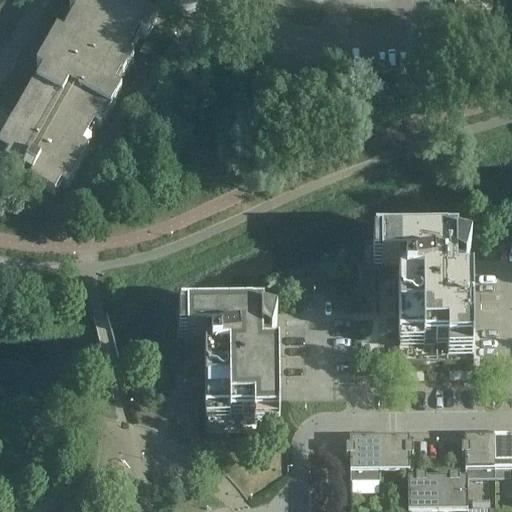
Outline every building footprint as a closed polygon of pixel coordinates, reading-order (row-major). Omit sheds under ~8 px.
[(122,82),(133,63),(119,55),(132,33),(145,41),(153,27),(156,22),(132,8),(135,1),(173,1),(172,0),(178,0),(178,13),(200,13),(199,0),(75,0),(69,13),(87,23),(74,45),(56,35),(49,48),(48,48),(35,71),(40,74),(35,84),(34,83),(17,114),(12,124),(0,117),(0,142),(12,149),(4,163),(18,170),(18,171),(22,173),(20,177),(47,193),(54,181),(68,189),(88,152),(74,145),(87,123),(101,131),(121,94),(107,86),(113,76),(122,82)] [(473,364),(472,284),(455,285),(455,271),(457,271),(464,276),(464,278),(470,255),(469,257),(457,254),(457,245),(363,246),(363,272),(386,272),(387,278),(389,285),(399,282),(399,285),(398,285),(398,365),(473,364)] [(279,383),(278,355),(262,355),(262,342),(263,342),(270,346),(270,348),(270,349),(276,326),(276,325),(275,327),(263,324),(263,315),(177,316),(177,343),(192,343),(194,349),(196,356),(205,353),(205,356),(204,356),(205,435),(279,434),(279,383)] [(511,473),(511,439),(494,440),(495,473),(511,473)] [(495,473),(494,440),(464,440),(464,448),(461,448),(461,457),(465,457),(465,474),(495,473)] [(379,474),(379,441),(349,442),(350,449),(346,449),(346,458),(350,458),(350,475),(379,474)] [(409,474),(409,458),(413,458),(412,449),(409,449),(409,441),(379,441),(379,474),(409,474)] [(467,511),(467,481),(458,481),(458,477),(449,477),(449,481),(437,481),(437,511),(467,511)] [(437,511),(437,481),(425,481),(425,478),(416,478),(416,481),(407,481),(407,511),(437,511)]
